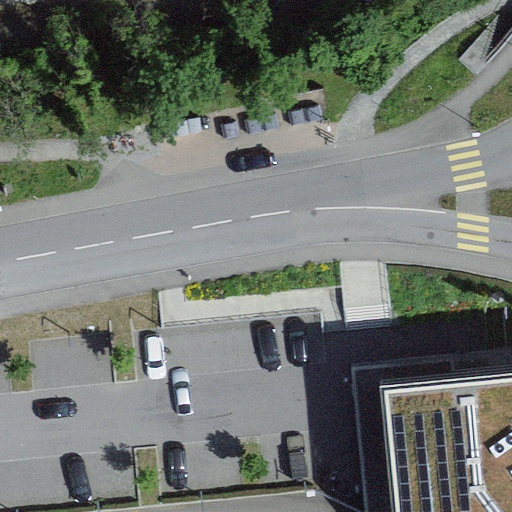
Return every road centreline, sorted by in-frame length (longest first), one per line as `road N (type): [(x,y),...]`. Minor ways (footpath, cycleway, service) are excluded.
road 1 (residential): [(359,200),(0,262)]
road 2 (residential): [(511,151),(359,200)]
road 3 (residential): [(359,200),(511,238)]
